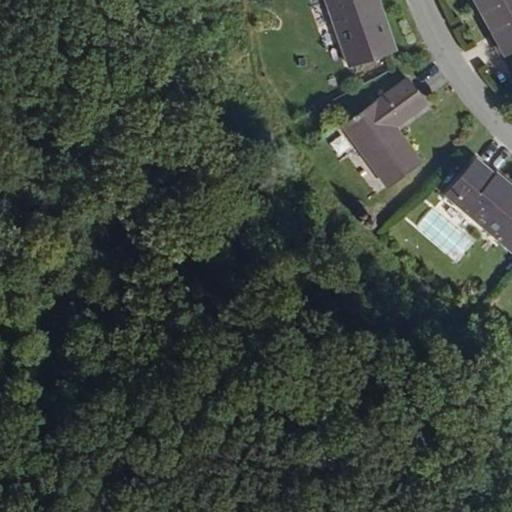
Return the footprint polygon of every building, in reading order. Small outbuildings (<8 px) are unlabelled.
[(378,52),(359,0),(309,0),(333,68),(378,52)] [(478,26),(464,0),(456,0),(473,29),(478,26)] [(511,38),(511,3),(510,0),(464,0),(478,26),(473,29),(486,53),(511,38)] [(409,165),(384,127),(416,106),(400,81),(333,125),(375,187),(409,165)] [(511,225),(511,212),(453,161),(423,197),(489,253),(511,225)]
